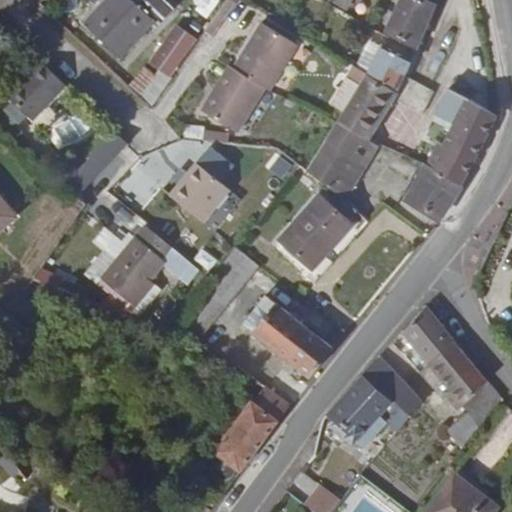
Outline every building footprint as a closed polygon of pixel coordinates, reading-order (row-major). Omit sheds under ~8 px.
[(175,8),(164,0),(151,0),(142,11),(129,0),(116,0),(90,32),(121,58),(135,41),(139,45),(149,33),(145,29),(153,19),(160,26),(175,8)] [(217,0),(190,0),(204,18),(221,5),(217,0)] [(235,0),(225,0),(204,31),(211,35),(235,0)] [(326,0),(349,10),(353,0),(326,0)] [(415,49),(434,8),(419,0),(400,0),(384,34),(415,49)] [(294,47),(260,24),(231,70),(227,67),(200,109),(233,130),(261,88),(265,92),(294,47)] [(147,71),(154,75),(164,82),(191,42),(175,30),(147,71)] [(354,69),(368,75),(380,49),(367,42),(354,69)] [(396,89),(402,77),(409,63),(380,49),(368,75),(396,89)] [(359,89),(368,75),(354,69),(353,67),(345,81),(359,89)] [(129,89),(151,109),(167,85),(164,82),(154,75),(151,80),(140,72),(129,89)] [(23,106),(26,109),(42,125),(46,128),(77,96),(53,74),(23,106)] [(336,126),(366,141),(391,101),(421,117),(433,94),(422,87),(402,77),(396,89),(368,75),(359,89),(343,115),(336,126)] [(359,89),(345,81),(330,107),(343,115),(359,89)] [(425,167),(461,186),(495,116),(447,90),(433,117),(453,126),(444,141),(442,146),(438,144),(428,161),(425,167)] [(26,109),(6,131),(22,146),(42,125),(26,109)] [(453,126),(433,117),(426,132),(444,141),(453,126)] [(306,174),(341,200),(343,202),(364,168),(354,161),(366,141),(336,126),(306,174)] [(58,180),(81,202),(132,146),(120,134),(82,175),(71,165),(58,180)] [(408,159),(419,164),(422,158),(411,153),(408,159)] [(268,169),(283,179),(292,163),(277,154),(268,169)] [(225,184),(193,158),(159,200),(192,225),(225,184)] [(419,164),(425,167),(428,161),(422,158),(419,164)] [(406,203),(438,222),(461,186),(425,167),(406,203)] [(351,227),(317,198),(279,241),(312,271),(351,227)] [(351,219),(356,214),(343,202),(341,200),(337,205),(351,219)] [(0,201),(0,233),(15,221),(0,201)] [(178,244),(149,221),(104,280),(138,306),(158,283),(151,277),(178,244)] [(233,247),(164,333),(191,344),(254,265),(233,247)] [(241,325),(308,379),(331,350),(265,296),(241,325)] [(424,308),(401,334),(427,366),(451,342),(424,308)] [(451,342),(427,366),(447,390),(455,401),(461,408),(486,383),(451,342)] [(378,359),(326,415),(349,436),(345,441),(352,447),(356,442),(380,418),(386,425),(396,434),(422,404),(378,359)] [(478,428),(500,400),(486,383),(461,408),(466,414),(478,428)] [(236,471),(238,474),(288,406),(264,389),(252,404),(250,402),(211,453),(215,456),(209,463),(208,467),(209,473),(210,476),(213,478),(216,481),(225,481),(229,480),(236,471)] [(455,401),(447,390),(442,394),(450,405),(455,401)] [(466,414),(451,429),(466,444),(478,428),(466,414)] [(380,418),(356,442),(364,449),(386,425),(380,418)] [(495,511),(454,479),(428,511),(495,511)] [(320,487),(306,507),(312,511),(333,511),(340,503),(320,487)]
